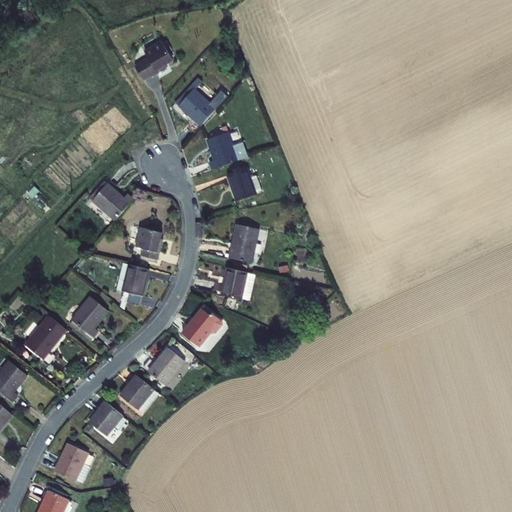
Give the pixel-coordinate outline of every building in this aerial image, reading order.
[(134,63),(144,80),(156,72),(167,66),(165,63),(173,58),(161,39),(143,50),(146,56),(134,63)] [(178,105),(201,125),(217,107),(194,87),(178,105)] [(208,161),(210,169),(238,159),(249,156),(244,141),(233,144),(228,131),(206,139),(213,159),(208,161)] [(227,174),(236,200),(256,194),(262,192),(257,175),(251,176),(248,167),(227,174)] [(107,182),(91,200),(115,220),(134,198),(128,193),(125,197),(107,182)] [(229,256),(253,262),(261,228),(236,222),(229,256)] [(140,225),(136,244),(143,246),(140,255),(159,260),(161,250),(164,238),(161,238),(162,230),(140,225)] [(149,268),(128,263),(122,290),(143,295),(149,268)] [(248,270),(226,265),(219,293),(241,298),(250,300),(256,274),(247,272),(248,270)] [(100,331),(96,328),(109,311),(90,295),(71,318),(95,337),(100,331)] [(203,307),(182,331),(199,345),(211,331),(213,333),(217,332),(223,325),(223,321),(213,312),(211,314),(203,307)] [(26,343),(44,357),(67,329),(49,314),(26,343)] [(169,343),(148,370),(167,385),(189,358),(169,343)] [(21,391),(17,388),(28,374),(9,359),(0,370),(0,390),(13,401),(21,391)] [(137,409),(154,388),(138,374),(120,395),(137,409)] [(124,415),(104,400),(88,420),(108,436),(124,415)] [(0,404),(0,430),(13,415),(0,404)] [(68,442),(55,470),(76,480),(82,483),(90,466),(85,463),(90,452),(68,442)] [(64,511),(70,499),(47,489),(36,511),(64,511)]
